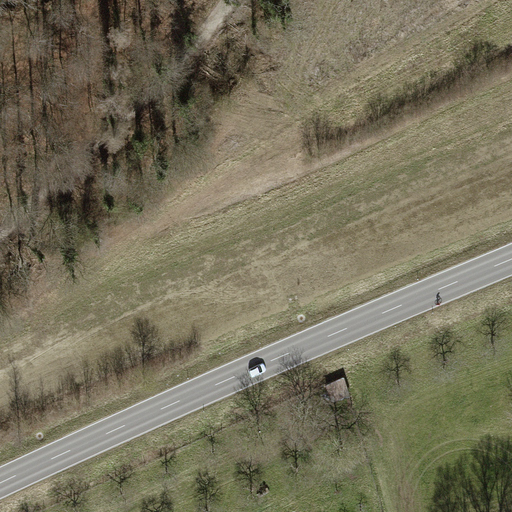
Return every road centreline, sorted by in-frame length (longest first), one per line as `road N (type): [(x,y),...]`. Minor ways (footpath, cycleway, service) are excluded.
road 1 (secondary): [(0,486),(511,263)]
road 2 (track): [(0,245),(219,0)]
